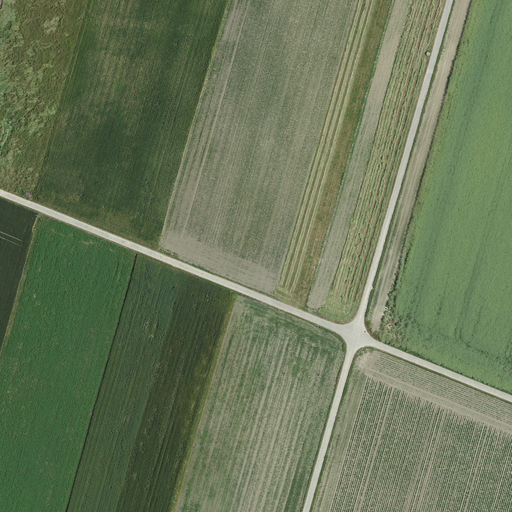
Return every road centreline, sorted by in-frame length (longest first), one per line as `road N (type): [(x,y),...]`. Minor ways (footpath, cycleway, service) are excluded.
road 1 (track): [(511,400),(0,194)]
road 2 (track): [(446,0),(303,511)]
